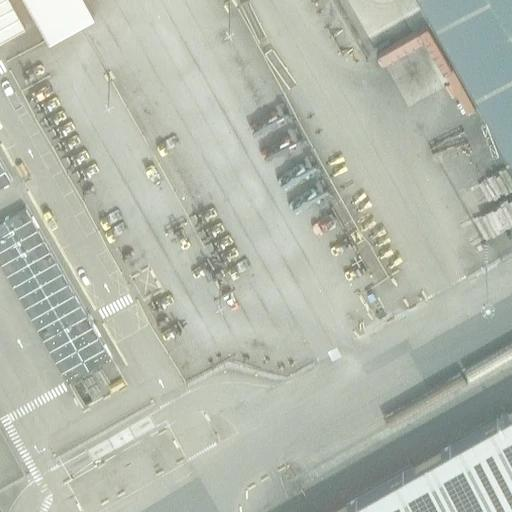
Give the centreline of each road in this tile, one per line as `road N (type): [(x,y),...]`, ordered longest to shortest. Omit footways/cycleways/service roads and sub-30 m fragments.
road 1 (unknown): [(148,15),(93,49),(81,75),(83,94),(187,292),(197,303),(244,310),(300,295)]
road 2 (unknown): [(0,101),(176,413)]
road 3 (unknown): [(59,480),(0,360)]
